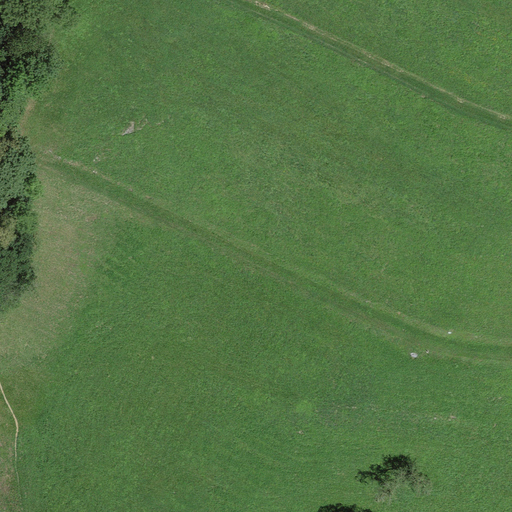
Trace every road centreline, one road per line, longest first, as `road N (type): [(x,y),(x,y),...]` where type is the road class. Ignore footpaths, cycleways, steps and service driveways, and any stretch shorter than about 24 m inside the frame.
road 1 (track): [(36,133),(285,268),(429,332),(511,343)]
road 2 (track): [(270,0),(511,114)]
